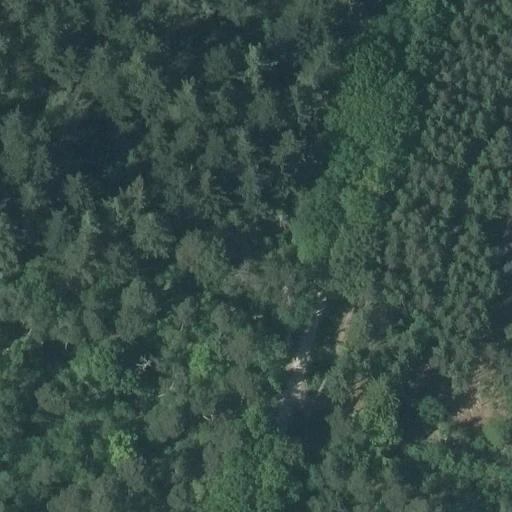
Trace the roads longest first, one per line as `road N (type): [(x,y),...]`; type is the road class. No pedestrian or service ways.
road 1 (track): [(248,511),(416,0)]
road 2 (track): [(511,471),(268,394)]
